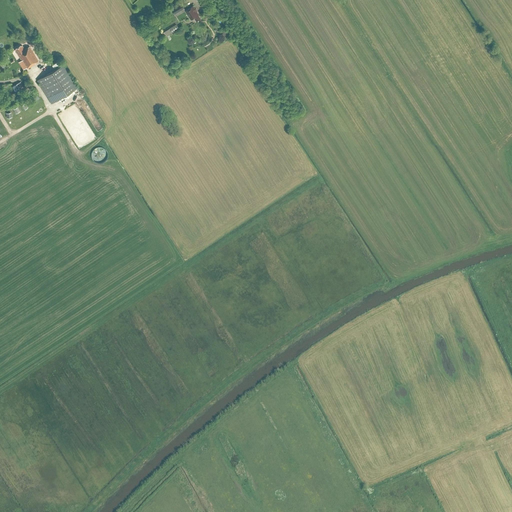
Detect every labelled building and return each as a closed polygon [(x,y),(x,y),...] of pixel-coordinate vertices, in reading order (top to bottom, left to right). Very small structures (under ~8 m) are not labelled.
[(174,13),(184,7),(181,3),(172,9),(174,13)] [(196,20),(200,18),(198,14),(199,14),(193,5),(185,10),(191,19),(194,17),(196,20)] [(176,24),(169,28),(162,32),(165,36),(167,35),(167,36),(179,28),(176,24)] [(16,48),(15,49),(26,68),(35,63),(35,62),(38,60),(29,45),(24,49),(22,45),(20,45),(20,44),(15,47),(16,48)] [(62,64),(57,67),(37,80),(51,103),(76,87),(62,64)] [(32,85),(29,81),(22,85),(20,81),(16,83),(20,91),(22,89),(23,91),(26,90),(28,94),(35,89),(33,85),(32,85)] [(99,145),(103,155),(111,152),(107,142),(99,145)]
